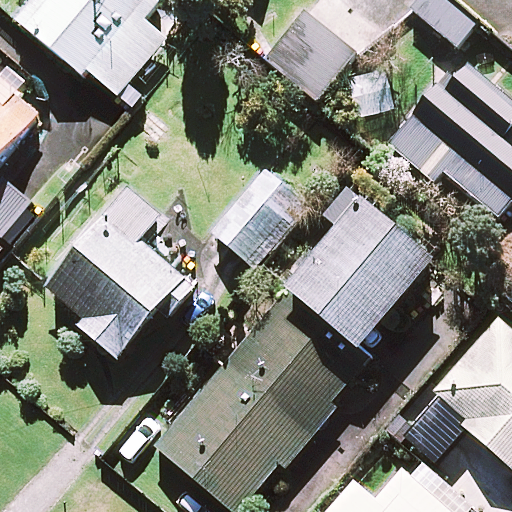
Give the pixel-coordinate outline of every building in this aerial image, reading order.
[(162,8),(152,0),(43,0),(22,25),(118,105),(170,43),(148,25),(162,8)] [(481,29),(446,0),(430,0),(417,16),(461,53),(481,29)] [(360,59),(307,17),(270,64),(323,106),(360,59)] [(511,102),(456,68),(401,157),(506,221),(511,210),(511,102)] [(398,112),(383,74),(352,87),(368,124),(398,112)] [(6,111),(0,106),(0,172),(46,118),(19,96),(6,111)] [(311,211),(268,175),(217,237),(260,273),(311,211)] [(165,223),(134,198),(54,293),(90,324),(84,331),(124,364),(190,286),(145,247),(165,223)] [(440,268),(369,209),(297,296),(367,355),(440,268)] [(369,378),(286,306),(162,451),(233,511),(246,511),(285,467),(290,471),(369,378)] [(511,334),(502,326),(436,402),(511,467),(511,334)] [(447,511),(391,457),(337,511),(447,511)]
